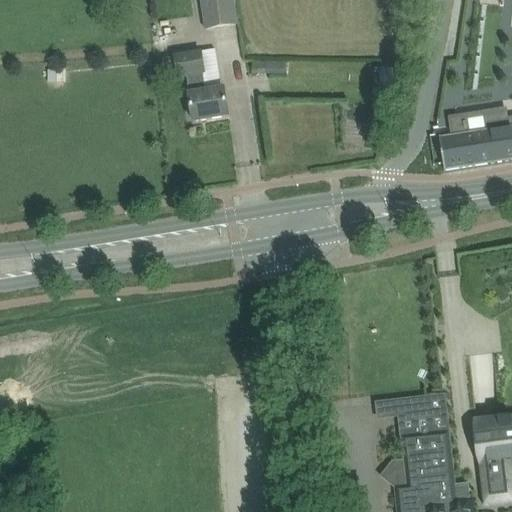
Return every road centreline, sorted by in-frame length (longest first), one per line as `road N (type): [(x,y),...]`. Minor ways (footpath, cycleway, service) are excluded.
road 1 (secondary): [(0,286),(293,241)]
road 2 (secondary): [(288,207),(0,252)]
road 3 (unclassified): [(306,511),(293,241)]
road 4 (secondary): [(293,241),(511,201)]
road 5 (unclassified): [(385,176),(415,146),(443,0)]
road 6 (secondary): [(511,183),(372,194)]
